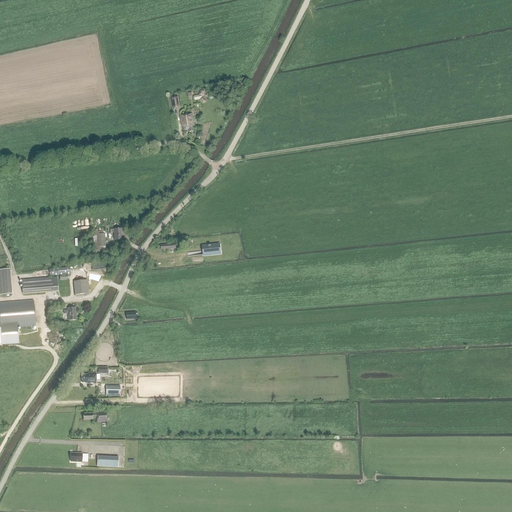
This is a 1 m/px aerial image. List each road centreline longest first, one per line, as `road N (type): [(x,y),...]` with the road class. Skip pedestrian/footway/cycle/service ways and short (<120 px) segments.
road 1 (tertiary): [(0,487),(146,243),(218,166)]
road 2 (unclassified): [(0,160),(168,140),(202,155)]
road 3 (tertiary): [(218,166),(306,0)]
